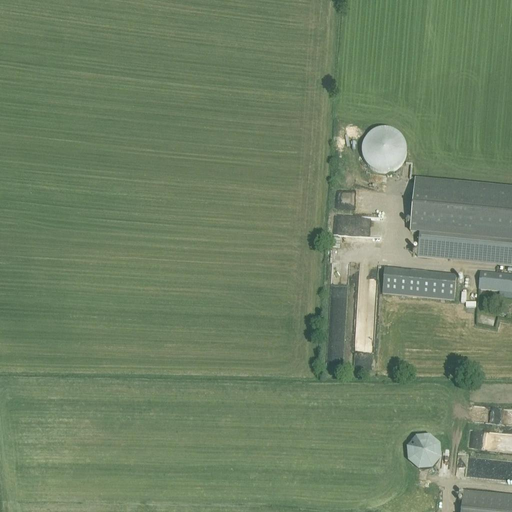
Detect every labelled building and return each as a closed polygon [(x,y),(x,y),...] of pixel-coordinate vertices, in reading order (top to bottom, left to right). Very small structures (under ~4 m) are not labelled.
[(384,174),(387,174),(391,173),(394,172),(397,170),(400,168),(403,165),(404,162),(406,159),(407,155),(407,151),(407,148),(406,145),(405,142),(403,139),(401,136),(398,133),(395,131),(391,130),(387,129),(383,129),(380,130),(376,131),(373,133),(370,135),(367,138),(365,141),(363,144),(362,148),(362,152),(363,156),(364,159),(365,163),(368,166),(370,169),(373,171),(377,172),(380,173),(384,174)] [(511,191),(415,183),(410,232),(420,233),(418,257),(511,266),(511,191)] [(340,248),(341,237),(334,236),(333,248),(340,248)] [(383,295),(454,302),(456,276),(438,275),(438,272),(431,271),(430,274),(385,270),(383,295)] [(511,276),(480,273),(478,291),(479,291),(500,293),(500,298),(511,299),(511,276)] [(358,368),(373,369),(377,295),(362,294),(358,368)] [(506,317),(510,309),(503,305),(499,312),(506,317)] [(334,320),(332,358),(344,358),(346,320),(334,320)] [(511,422),(511,413),(486,414),(486,424),(511,422)] [(492,453),(511,454),(511,433),(482,432),(481,440),(478,440),(477,448),(492,449),(492,453)] [(419,471),(420,471),(432,469),(441,459),(440,446),(430,437),(416,438),(407,448),(409,462),(419,471)] [(511,477),(511,464),(474,463),(473,477),(511,477)] [(511,511),(511,497),(464,491),(461,511),(511,511)]
